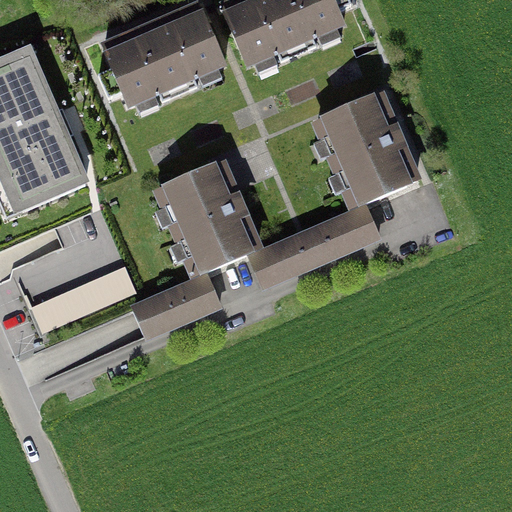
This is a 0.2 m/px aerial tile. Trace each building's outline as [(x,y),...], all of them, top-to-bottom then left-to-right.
[(242,0),(220,10),(224,19),(223,19),(240,59),(244,69),(275,55),(279,65),(314,49),(310,40),(341,27),(337,18),(336,14),(349,8),(345,0),(242,0)] [(222,67),(201,18),(200,19),(196,9),(102,50),(106,59),(104,60),(110,73),(96,79),(106,102),(120,96),(125,109),(156,96),(160,105),(195,90),(192,80),(222,67)] [(30,48),(0,61),(0,181),(16,219),(91,186),(30,48)] [(414,183),(377,98),(368,102),(368,101),(323,120),(324,121),(315,125),(351,210),(361,206),(361,208),(383,198),(405,189),(405,187),(414,183)] [(246,256),(255,252),(219,167),(210,171),(209,169),(165,188),(166,190),(156,193),(193,278),(202,274),(203,276),(247,257),(246,256)] [(376,239),(364,211),(248,262),(260,289),(376,239)] [(206,280),(205,280),(131,312),(143,340),(218,308),(206,280)]
